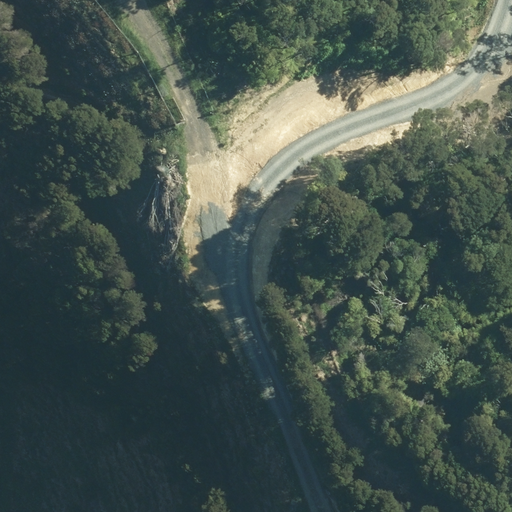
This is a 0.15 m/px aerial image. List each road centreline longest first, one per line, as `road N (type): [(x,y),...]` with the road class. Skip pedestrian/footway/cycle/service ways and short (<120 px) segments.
road 1 (track): [(365,511),(260,257),(275,138),(326,94),(382,92),(439,106),(511,97)]
road 2 (track): [(260,257),(94,0)]
